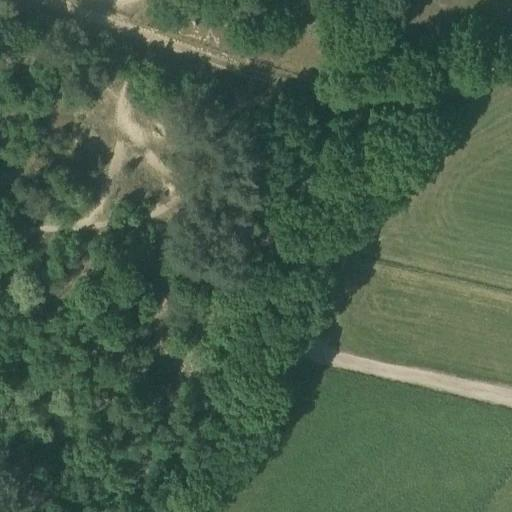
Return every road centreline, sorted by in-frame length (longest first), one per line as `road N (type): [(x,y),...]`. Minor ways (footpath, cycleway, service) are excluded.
road 1 (track): [(192,511),(252,439),(356,170)]
road 2 (track): [(58,0),(296,86),(387,100)]
road 3 (track): [(511,393),(290,340)]
road 4 (track): [(387,100),(434,94),(511,59)]
